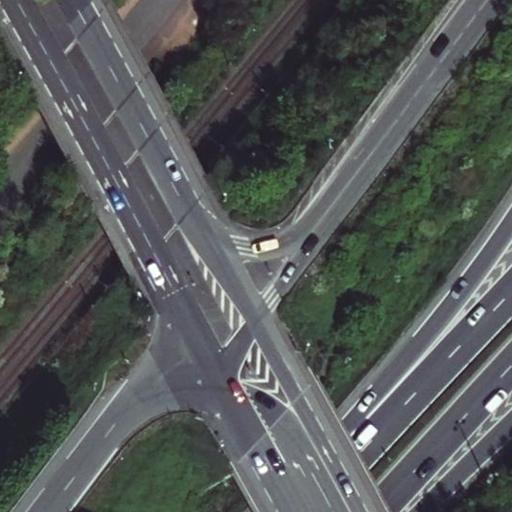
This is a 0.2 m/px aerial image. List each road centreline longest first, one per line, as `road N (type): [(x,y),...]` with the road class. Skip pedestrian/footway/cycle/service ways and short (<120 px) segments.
road 1 (secondary): [(19,0),(201,345)]
road 2 (motorway): [(511,220),(276,511)]
road 3 (trunk): [(511,291),(302,511)]
road 4 (secondary): [(197,227),(73,0)]
road 5 (residential): [(0,189),(155,0)]
road 6 (motorway): [(487,0),(354,177)]
road 7 (trunk): [(374,511),(511,364)]
road 8 (motorway): [(354,177),(320,216),(275,244),(233,245),(197,227)]
road 9 (motorway): [(354,177),(253,324)]
road 10 (secondary): [(331,474),(253,324)]
road 11 (secondary): [(230,392),(293,511)]
road 12 (trunk): [(331,474),(230,392)]
road 13 (motorway): [(420,511),(511,422)]
road 14 (trunk): [(127,414),(45,511)]
